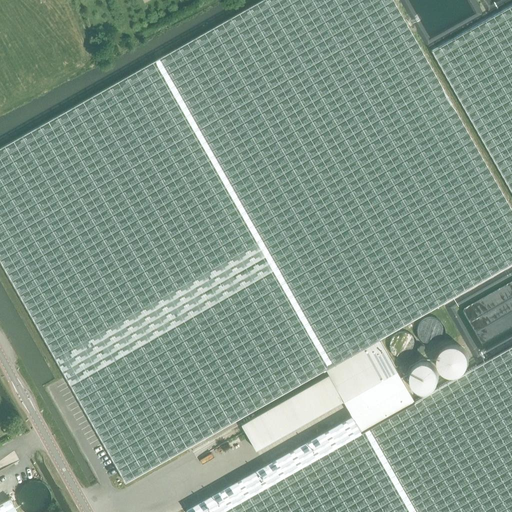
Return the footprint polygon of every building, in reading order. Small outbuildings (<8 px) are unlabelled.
[(0,261),(125,482),(325,369),(379,339),(511,263),(511,209),(393,0),(259,0),(0,146),(0,261)] [(511,193),(511,4),(431,51),(511,193)] [(360,431),(414,401),(379,339),(325,369),(328,374),(240,423),(255,449),(343,400),(351,415),(360,431)] [(511,511),(511,346),(414,401),(360,431),(351,415),(229,483),(186,509),(187,511),(511,511)] [(0,511),(17,511),(10,498),(0,503),(0,511)]
